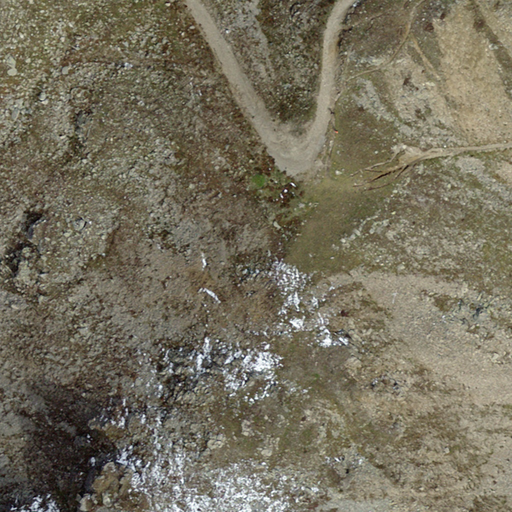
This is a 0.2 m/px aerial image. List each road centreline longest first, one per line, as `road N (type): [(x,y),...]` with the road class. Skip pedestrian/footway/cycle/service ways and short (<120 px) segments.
road 1 (track): [(311,162),(286,155),(245,114),(189,0)]
road 2 (track): [(350,0),(327,44),(311,162)]
